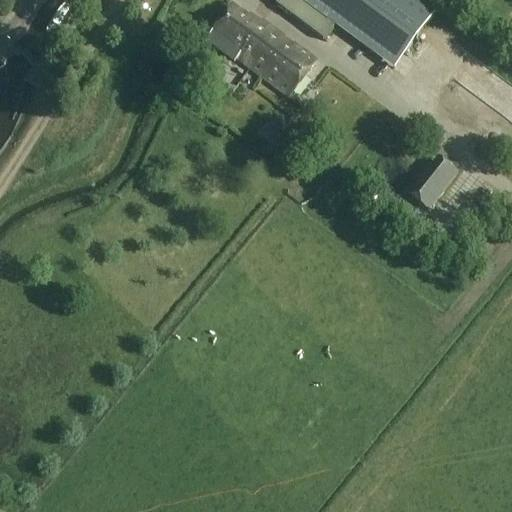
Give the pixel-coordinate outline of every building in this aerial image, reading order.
[(325,41),(336,27),(344,16),(403,59),(436,15),(415,0),(282,0),(277,6),(325,41)] [(258,30),(247,22),(230,11),(205,45),(234,66),(236,63),(290,102),(317,65),(261,25),(258,30)] [(200,75),(261,112),(272,94),(191,44),(181,59),(202,72),(200,75)] [(431,126),(460,149),(463,145),(486,163),(490,158),(482,151),(486,145),(443,110),(431,126)] [(382,204),(388,222),(408,215),(402,197),(382,204)] [(409,234),(422,218),(415,213),(402,229),(409,234)]
